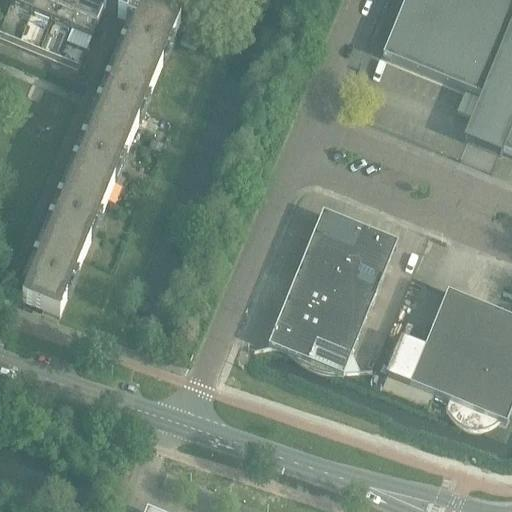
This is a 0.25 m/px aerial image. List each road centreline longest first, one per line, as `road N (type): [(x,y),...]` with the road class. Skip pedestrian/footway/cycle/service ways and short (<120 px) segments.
road 1 (unclassified): [(183,426),(356,0)]
road 2 (tertiary): [(0,364),(183,426)]
road 3 (tertiary): [(183,426),(366,487)]
